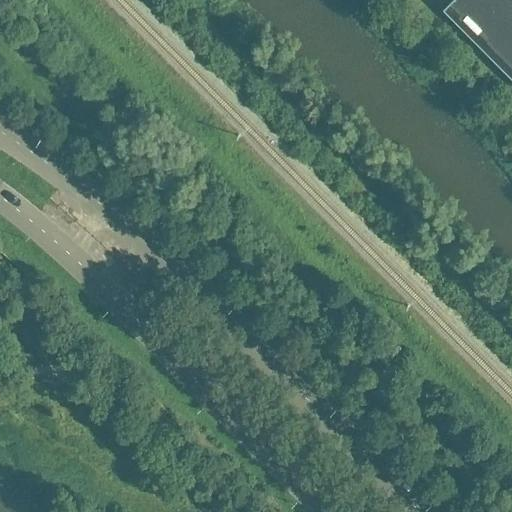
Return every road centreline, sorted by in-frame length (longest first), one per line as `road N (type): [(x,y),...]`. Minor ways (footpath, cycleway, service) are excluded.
road 1 (primary): [(418,511),(156,250),(0,132)]
road 2 (primary): [(0,196),(88,272),(328,511)]
